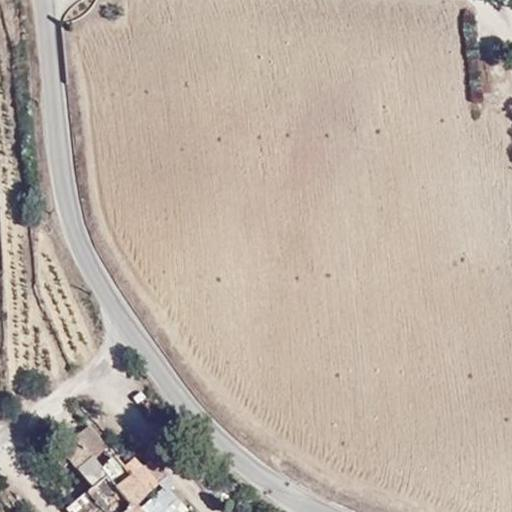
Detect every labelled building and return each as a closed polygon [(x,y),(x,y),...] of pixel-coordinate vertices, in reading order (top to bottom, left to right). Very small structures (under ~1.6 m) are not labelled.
[(505,119),(503,107),(482,106),(484,119),(505,119)] [(111,458),(85,425),(72,436),(98,469),(111,458)] [(138,511),(155,495),(163,491),(155,483),(145,474),(132,485),(118,468),(111,458),(98,469),(72,436),(55,451),(86,491),(102,511),(138,511)] [(137,453),(130,459),(155,483),(161,477),(137,453)] [(132,485),(145,474),(130,459),(118,468),(132,485)] [(66,511),(94,511),(99,508),(86,491),(63,509),(66,511)] [(171,500),(163,491),(155,495),(138,511),(172,511),(166,505),(171,500)]
